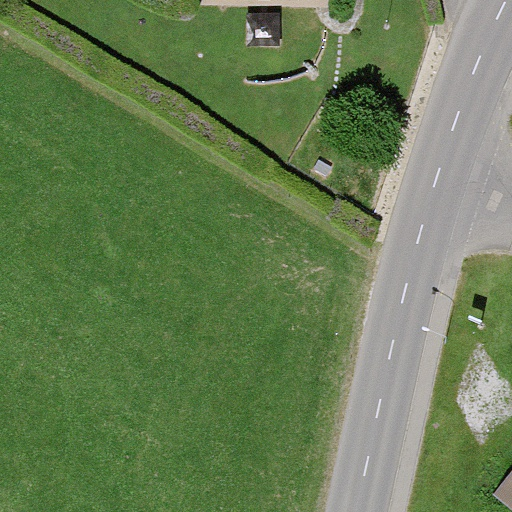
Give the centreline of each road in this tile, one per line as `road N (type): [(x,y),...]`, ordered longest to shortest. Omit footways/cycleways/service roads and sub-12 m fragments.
road 1 (tertiary): [(354,511),(442,160)]
road 2 (tertiary): [(442,160),(507,0)]
